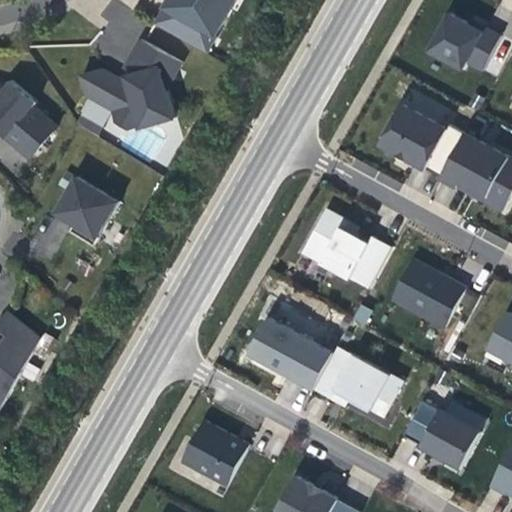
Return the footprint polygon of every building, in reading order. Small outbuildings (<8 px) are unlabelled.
[(170,0),(157,24),(207,52),(236,0),(170,0)] [(470,22),(451,12),(430,50),(464,68),(468,61),(483,70),(503,35),(486,26),(484,30),(470,22)] [(472,18),(470,22),(484,30),(486,26),(477,21),(472,18)] [(184,62),(143,39),(126,68),(136,73),(133,78),(130,83),(104,68),(81,75),(89,95),(115,110),(118,123),(128,129),(141,126),(142,129),(177,117),(168,89),(184,62)] [(4,91),(0,95),(0,128),(10,137),(33,156),(59,126),(35,106),(39,101),(13,80),(4,91)] [(410,158),(443,176),(467,133),(451,124),(449,128),(403,103),(382,143),(410,158)] [(511,157),(467,133),(443,176),(473,193),(504,210),(511,195),(511,157)] [(80,176),(61,206),(77,216),(74,221),(76,223),(72,231),(95,245),(122,202),(80,176)] [(77,216),(61,206),(58,212),(65,216),(74,221),(77,216)] [(344,227),(348,219),(328,208),(305,251),(371,288),(394,246),(373,235),(370,241),(358,234),(344,227)] [(354,222),(348,219),(344,227),(358,234),(362,227),(354,222)] [(415,259),(394,298),(446,326),(468,287),(443,274),(415,259)] [(354,320),(369,325),(374,309),(359,304),(354,320)] [(0,414),(44,338),(10,311),(0,322),(0,328),(8,335),(13,340),(0,355),(0,414)] [(511,358),(511,313),(509,312),(490,346),(511,358)] [(336,352),(271,317),(251,353),(286,372),(316,388),(336,352)] [(0,355),(13,340),(8,335),(0,345),(0,355)] [(336,352),(316,388),(333,398),(338,390),(350,397),(373,409),(381,396),(394,403),(405,381),(339,346),(336,352)] [(346,405),(350,397),(338,390),(333,398),(340,401),(346,405)] [(482,431),(424,400),(404,435),(438,454),(462,467),(482,431)] [(206,420),(185,460),(229,484),(251,444),(232,434),(206,420)] [(511,446),(492,484),(507,492),(508,490),(511,492),(511,446)] [(325,490),(297,474),(276,511),(362,511),(363,511),(325,490)]
